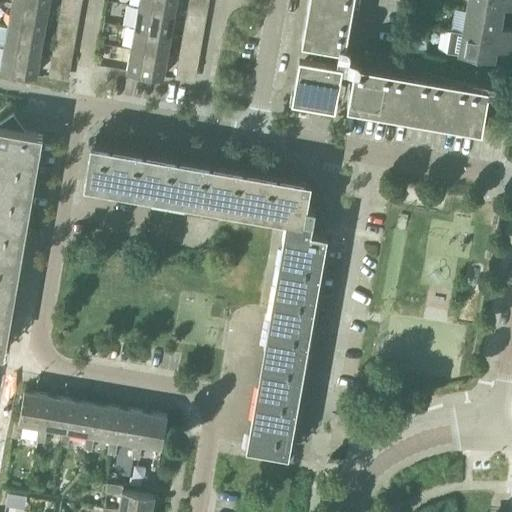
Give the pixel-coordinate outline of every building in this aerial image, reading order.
[(49,0),(12,0),(11,5),(47,12),(49,0)] [(139,0),(138,6),(174,13),(176,0),(139,0)] [(342,0),(312,0),(305,41),(334,47),(342,0)] [(511,0),(468,0),(466,12),(502,18),(504,8),(511,9),(511,0)] [(47,12),(11,5),(7,27),(43,34),(47,12)] [(80,10),(61,6),(59,13),(79,17),(80,10)] [(138,6),(135,28),(171,34),(174,13),(138,6)] [(188,7),(186,15),(206,19),(207,11),(188,7)] [(502,18),(466,12),(463,32),(511,41),(511,29),(500,27),(502,18)] [(79,17),(59,13),(58,21),(78,24),(79,17)] [(186,15),(185,22),(205,26),(206,19),(186,15)] [(43,34),(7,27),(4,48),(40,55),(43,34)] [(135,28),(131,50),(167,57),(171,34),(135,28)] [(511,41),(451,30),(447,52),(495,61),(496,51),(511,53),(511,41)] [(40,55),(4,48),(0,69),(36,76),(40,55)] [(73,52),(53,49),(52,56),(71,60),(73,52)] [(131,50),(127,71),(163,77),(167,57),(131,50)] [(180,50),(179,58),(198,61),(200,54),(180,50)] [(342,61),(300,54),(292,96),(334,103),(342,61)] [(71,60),(52,56),(50,63),(70,67),(71,60)] [(179,58),(178,65),(197,68),(198,61),(179,58)] [(486,95),(353,73),(348,102),(481,125),(486,95)] [(0,347),(37,132),(26,130),(13,113),(0,121),(0,347)] [(311,180),(91,141),(84,183),(286,218),(246,445),(288,452),(327,232),(316,230),(321,198),(308,196),(311,180)] [(24,390),(18,422),(14,421),(12,437),(21,438),(23,423),(38,426),(43,426),(48,394),(24,390)] [(48,394),(43,426),(38,426),(37,441),(44,442),(47,427),(62,430),(66,431),(72,398),(48,394)] [(72,398),(66,431),(62,430),(60,445),(68,447),(70,431),(85,434),(90,435),(96,403),(72,398)] [(96,403),(90,435),(85,434),(84,449),(91,451),(94,435),(109,438),(114,439),(120,407),(96,403)] [(120,407),(114,439),(109,438),(107,453),(115,455),(118,439),(133,442),(137,443),(143,411),(120,407)] [(143,411),(137,443),(133,442),(131,458),(139,459),(141,444),(161,447),(167,415),(143,411)] [(0,429),(0,499),(14,421),(14,418),(2,416),(0,429)] [(150,511),(154,495),(122,489),(123,486),(107,483),(105,492),(121,495),(118,510),(117,511),(150,511)]
